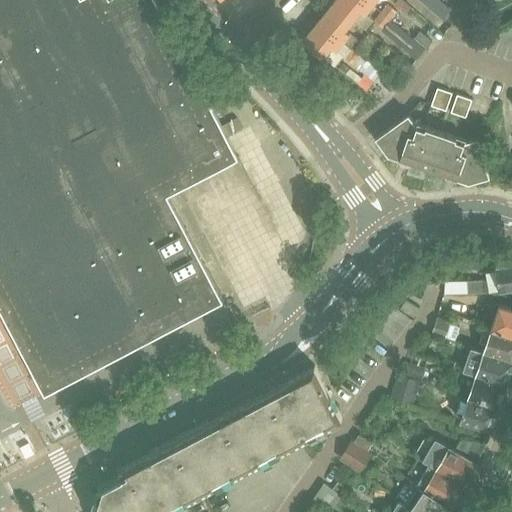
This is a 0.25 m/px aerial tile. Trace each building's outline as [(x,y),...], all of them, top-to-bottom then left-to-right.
[(0,0),(0,301),(48,391),(224,298),(168,192),(174,189),(164,171),(230,137),(164,12),(157,0),(0,0)] [(370,0),(336,0),(335,2),(355,18),(363,8),(368,11),(374,3),(370,0)] [(401,0),(396,0),(392,5),(398,10),(404,15),(410,7),(401,0)] [(420,0),(442,18),(451,7),(441,0),(420,0)] [(335,2),(320,20),(344,39),(343,41),(351,47),(362,55),(363,54),(369,46),(347,28),(355,18),(335,2)] [(398,10),(392,5),(389,3),(381,11),(391,19),(398,10)] [(381,11),(375,19),(384,27),(382,29),(417,58),(426,47),(413,37),(391,19),(381,11)] [(344,39),(320,20),(305,39),(324,55),(333,44),(338,48),(343,41),(344,39)] [(511,37),(511,22),(495,31),(511,37)] [(419,29),(413,37),(426,47),(432,39),(419,29)] [(362,55),(351,47),(345,55),(355,64),(362,55)] [(362,55),(355,64),(372,78),(380,69),(363,54),(362,55)] [(446,110),(452,92),(437,87),(431,106),(446,110)] [(451,111),(465,116),(472,99),(457,94),(451,111)] [(469,181),(489,175),(480,137),(466,141),(457,138),(458,135),(426,126),(426,128),(417,125),(410,114),(376,137),(388,155),(469,181)] [(511,289),(511,264),(498,267),(502,291),(511,289)] [(489,290),(488,278),(468,279),(469,291),(489,290)] [(407,298),(401,307),(415,315),(420,307),(407,298)] [(502,300),(494,325),(511,331),(511,301),(511,302),(502,300)] [(438,316),(432,333),(445,338),(451,321),(438,316)] [(511,331),(494,325),(485,350),(511,358),(511,331)] [(511,372),(511,358),(485,350),(474,346),(467,369),(478,373),(508,383),(511,372)] [(404,368),(402,373),(421,380),(422,380),(426,368),(410,362),(406,361),(404,368)] [(94,505),(97,511),(159,511),(343,416),(316,364),(126,463),(129,470),(99,486),(101,490),(98,503),(94,505)] [(413,403),(420,380),(402,374),(397,373),(390,396),(413,403)] [(478,373),(470,396),(501,406),(508,383),(478,373)] [(501,406),(470,396),(462,419),(493,429),(501,406)] [(388,436),(367,421),(355,439),(376,453),(388,436)] [(424,459),(430,462),(430,461),(465,482),(478,461),(451,445),(437,437),(424,459)] [(479,457),(488,441),(462,437),(458,444),(479,457)] [(355,441),(353,439),(340,459),(354,469),(359,472),(373,452),(355,441)] [(430,461),(430,462),(418,482),(419,483),(452,505),(465,482),(430,461)] [(308,498),(310,499),(328,511),(329,511),(342,494),(339,491),(333,487),(323,481),(321,480),(308,498)] [(419,511),(447,511),(452,505),(419,483),(405,502),(419,511)] [(419,511),(405,502),(397,497),(387,511),(419,511)]
